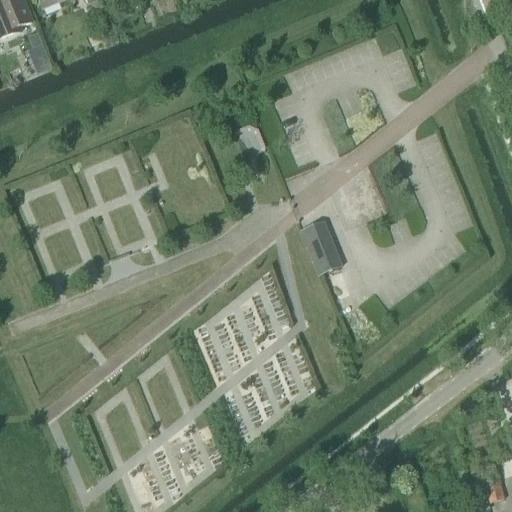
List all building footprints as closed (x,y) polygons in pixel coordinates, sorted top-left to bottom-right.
[(0,0),(0,31),(3,37),(30,26),(21,4),(8,9),(4,0),(0,0)] [(83,0),(87,9),(101,3),(99,0),(35,0),(40,11),(68,0),(83,0)] [(20,41),(34,77),(49,71),(34,35),(20,41)] [(305,249),(328,239),(322,224),(302,232),(299,233),(305,249)] [(328,239),(305,249),(306,250),(317,279),(340,270),(328,241),(329,241),(328,239)] [(487,506),(503,501),(491,465),(476,470),(487,506)]
